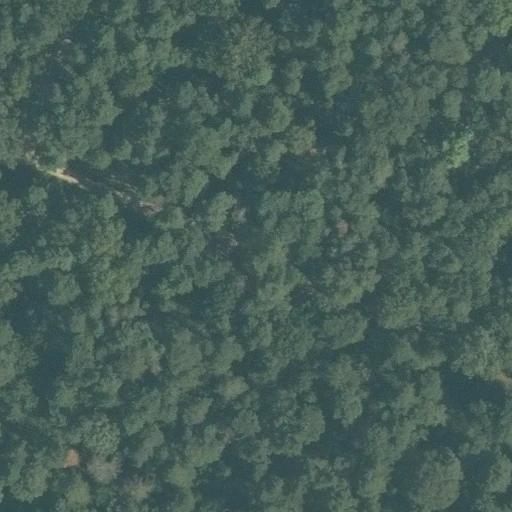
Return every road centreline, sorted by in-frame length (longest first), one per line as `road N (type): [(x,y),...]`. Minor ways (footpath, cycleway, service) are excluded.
road 1 (track): [(357,292),(0,153)]
road 2 (track): [(357,292),(511,372)]
